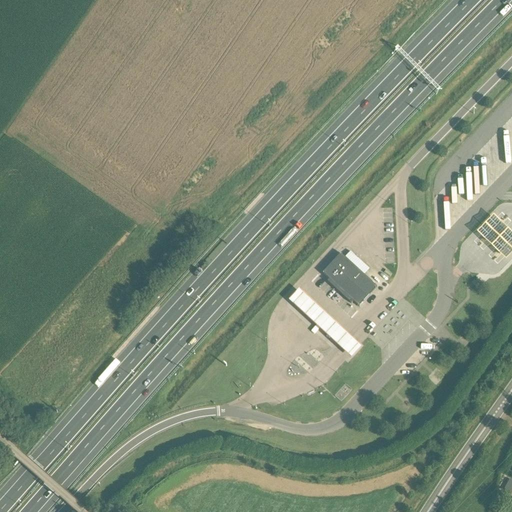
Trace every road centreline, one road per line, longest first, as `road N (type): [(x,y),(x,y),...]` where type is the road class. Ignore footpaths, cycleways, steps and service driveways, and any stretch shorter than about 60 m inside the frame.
road 1 (motorway): [(33,511),(326,185),(507,0)]
road 2 (motorway): [(468,0),(308,163),(0,506)]
road 3 (motorway): [(62,511),(148,432),(217,411)]
road 4 (tertiary): [(511,389),(429,511)]
